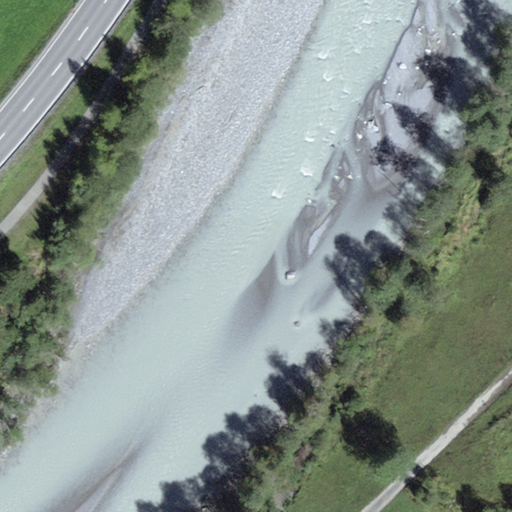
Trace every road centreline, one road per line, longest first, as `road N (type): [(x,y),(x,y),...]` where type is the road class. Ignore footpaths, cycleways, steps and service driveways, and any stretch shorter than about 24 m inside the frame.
road 1 (track): [(0,227),(77,139),(158,0)]
road 2 (track): [(511,369),(372,511)]
road 3 (primary): [(104,0),(0,131)]
